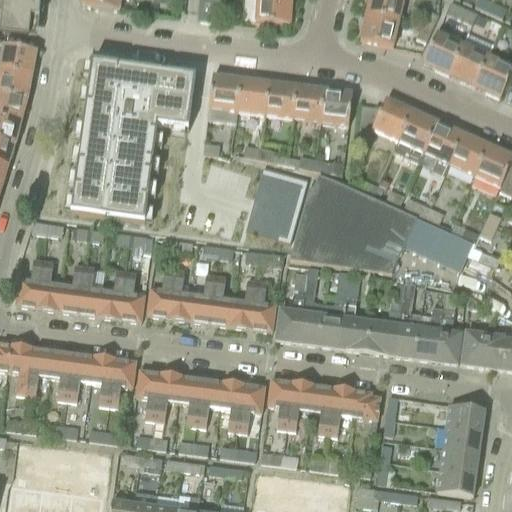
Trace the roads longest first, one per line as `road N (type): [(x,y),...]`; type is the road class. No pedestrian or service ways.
road 1 (residential): [(0,329),(511,404)]
road 2 (residential): [(319,63),(61,34)]
road 3 (residential): [(0,280),(61,34)]
road 4 (residential): [(511,139),(355,68),(319,63)]
